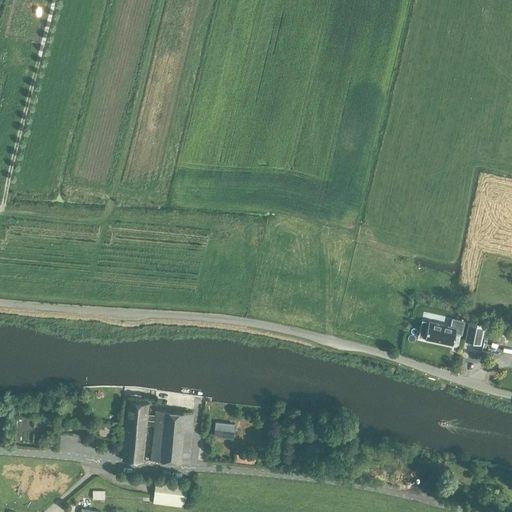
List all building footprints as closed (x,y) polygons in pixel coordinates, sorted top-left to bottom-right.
[(425,338),(452,344),(453,344),(456,332),(462,334),(464,321),(453,318),(451,326),(429,321),(425,338)] [(465,341),(481,344),(485,324),(469,321),(465,341)] [(503,357),(504,351),(481,347),(480,353),(503,357)] [(151,458),(190,462),(194,413),(156,409),(156,414),(148,413),(149,402),(129,400),(123,459),(144,461),(147,419),(155,420),(151,458)] [(234,438),(235,424),(215,421),(213,435),(234,438)] [(236,461),(257,464),(259,454),(238,451),(236,461)] [(157,481),(154,503),(169,504),(185,507),(186,502),(188,485),(157,481)] [(93,497),(106,498),(106,490),(93,489),(93,497)]
